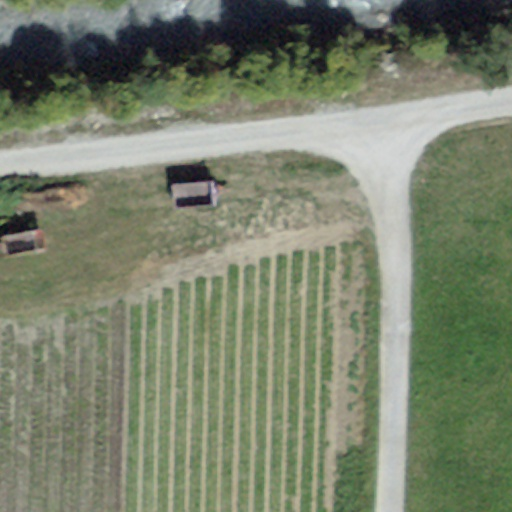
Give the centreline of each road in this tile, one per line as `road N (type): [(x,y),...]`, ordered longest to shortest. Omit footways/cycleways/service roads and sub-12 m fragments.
road 1 (track): [(0,170),(511,103)]
road 2 (track): [(379,120),(393,336),(382,511)]
